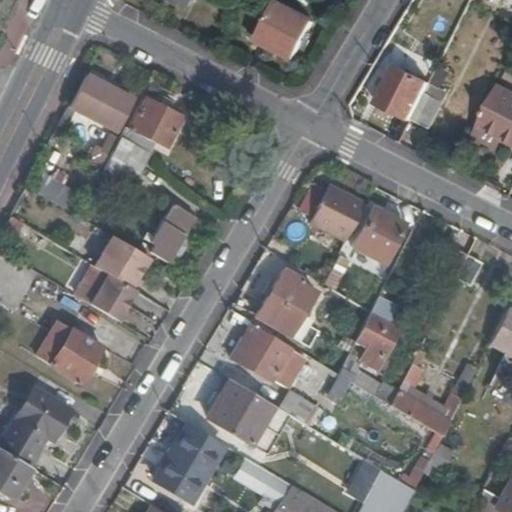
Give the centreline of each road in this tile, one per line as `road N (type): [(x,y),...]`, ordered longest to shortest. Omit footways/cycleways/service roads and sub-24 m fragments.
road 1 (residential): [(311,125),(81,511)]
road 2 (residential): [(311,125),(69,8)]
road 3 (residential): [(511,227),(311,125)]
road 4 (residential): [(69,8),(0,145)]
road 5 (residential): [(386,0),(311,125)]
